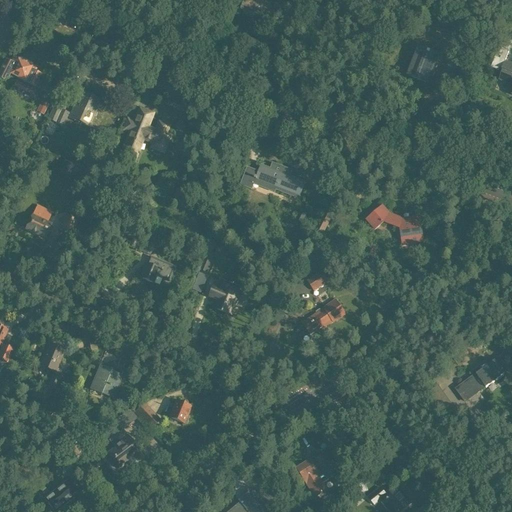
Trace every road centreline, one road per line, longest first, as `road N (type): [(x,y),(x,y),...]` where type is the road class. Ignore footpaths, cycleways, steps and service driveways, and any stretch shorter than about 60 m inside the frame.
road 1 (tertiary): [(511,198),(185,73),(27,0)]
road 2 (residential): [(311,398),(0,272)]
road 3 (tertiary): [(511,250),(411,332),(311,398)]
road 4 (tertiary): [(311,398),(137,511)]
road 5 (residential): [(477,511),(416,442),(311,398)]
